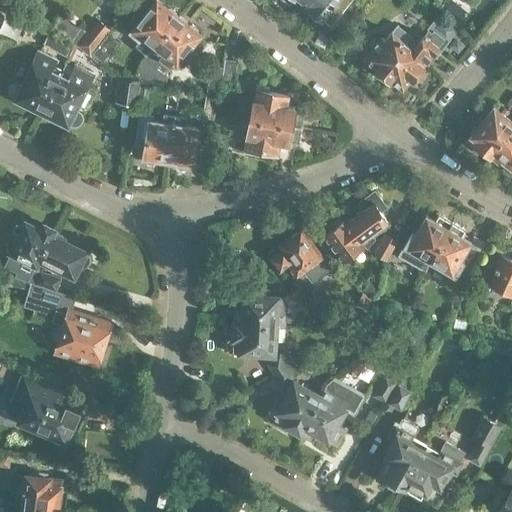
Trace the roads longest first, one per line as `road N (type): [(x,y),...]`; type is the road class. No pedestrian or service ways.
road 1 (residential): [(167,218),(397,140)]
road 2 (residential): [(397,140),(225,0)]
road 3 (residential): [(339,511),(166,413)]
road 4 (residential): [(166,413),(179,275),(167,218)]
road 5 (residential): [(0,146),(167,218)]
road 6 (residential): [(511,208),(397,140)]
